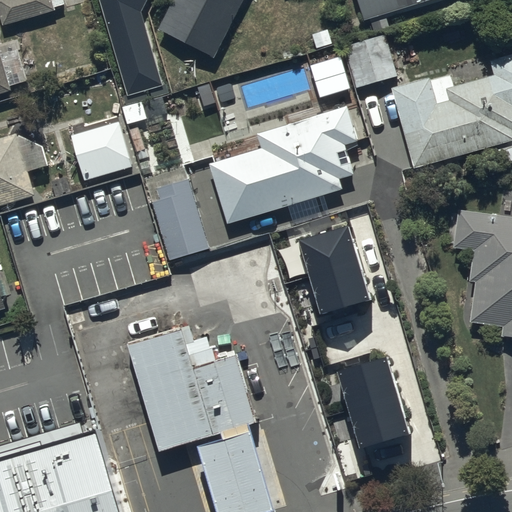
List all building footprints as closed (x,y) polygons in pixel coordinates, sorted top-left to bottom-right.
[(64,0),(0,0),(0,15),(3,25),(55,10),(55,7),(66,4),(64,0)] [(243,0),(173,0),(159,28),(215,57),(243,0)] [(357,0),(364,20),(427,0),(357,0)] [(385,30),(345,43),(358,87),(398,75),(385,30)] [(0,93),(12,90),(10,85),(26,81),(15,42),(0,45),(0,93)] [(392,87),(414,167),(511,140),(511,53),(490,59),(494,75),(453,85),(450,73),(429,79),(428,77),(392,87)] [(209,163),(227,223),(343,188),(340,178),(353,174),(344,145),(358,141),(347,105),(257,132),(262,147),(209,163)] [(119,120),(71,135),(85,180),(133,165),(119,120)] [(49,165),(38,127),(0,137),(0,204),(35,194),(28,171),(49,165)] [(511,144),(498,149),(502,164),(511,160),(511,144)] [(209,247),(187,179),(158,189),(161,199),(151,202),(170,260),(209,247)] [(511,335),(511,216),(459,211),(456,247),(474,248),(471,280),(476,281),(472,323),(503,326),(502,335),(511,335)] [(214,434),(194,366),(182,327),(128,343),(160,450),(214,434)] [(258,421),(238,353),(194,366),(214,434),(222,432),(224,439),(200,446),(219,511),(262,511),(274,508),(249,423),(258,421)] [(127,511),(102,425),(0,454),(0,511),(127,511)]
